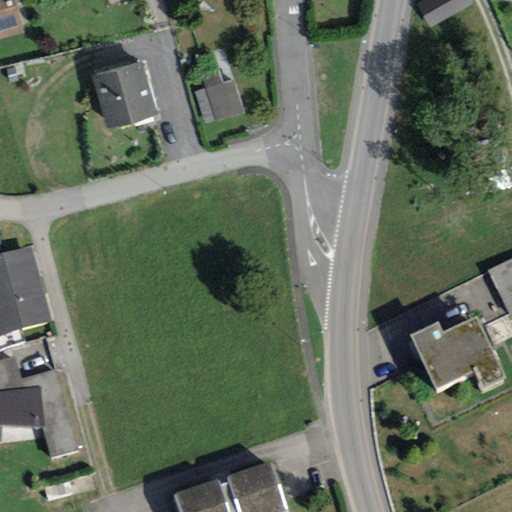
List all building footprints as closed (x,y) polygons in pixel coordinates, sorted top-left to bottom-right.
[(0,0),(0,36),(22,31),(14,0),(0,0)] [(471,3),(469,0),(422,0),(416,4),(429,28),(471,3)] [(142,59),(92,73),(106,127),(157,113),(142,59)] [(218,64),(188,74),(206,125),(247,110),(235,77),(224,80),(218,64)] [(32,254),(0,261),(0,342),(52,328),(32,254)] [(511,262),(488,274),(511,321),(511,320),(511,262)] [(438,332),(409,346),(434,398),(476,378),(484,395),(504,385),(476,328),(444,343),(438,332)] [(15,360),(0,364),(0,445),(45,439),(51,463),(79,455),(56,374),(22,383),(15,360)] [(214,485),(180,497),(185,511),(285,511),(269,467),(229,481),(231,487),(216,492),(214,485)]
